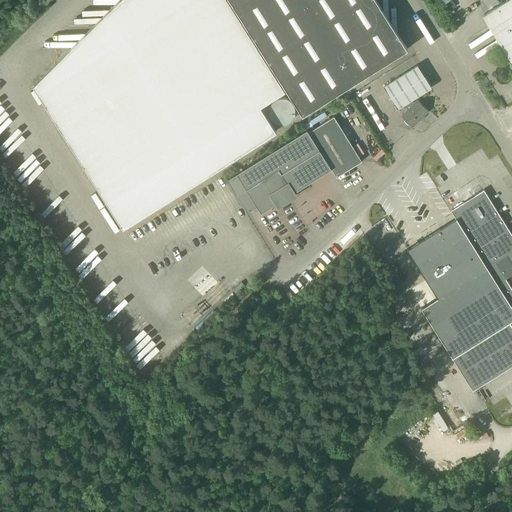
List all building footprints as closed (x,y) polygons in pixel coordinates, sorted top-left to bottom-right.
[(118,0),(33,85),(123,228),(276,132),(260,106),(286,90),(302,116),(407,50),(398,35),(390,36),(390,22),(382,23),(381,9),(375,0),(118,0)] [(450,0),(445,3),(449,10),(454,7),(450,0)] [(511,0),(507,0),(495,8),(483,16),(511,61),(511,0)] [(383,87),(397,110),(403,106),(407,110),(401,116),(412,127),(428,111),(417,101),(414,103),(411,101),(431,88),(417,66),(383,87)] [(306,130),(236,174),(227,180),(247,212),(256,206),(261,213),(276,204),(278,206),(295,196),(293,193),(331,169),(336,178),(362,162),(333,116),(308,132),(306,130)] [(369,149),(373,153),(380,147),(376,143),(369,149)] [(228,188),(227,189),(219,174),(208,180),(225,209),(236,203),(228,188)] [(475,195),(450,211),(455,219),(431,234),(472,299),(447,315),(437,298),(421,308),(472,390),(511,365),(511,235),(509,231),(503,235),(499,228),(505,224),(494,206),(491,202),(489,198),(486,194),(484,190),(475,195)] [(503,235),(509,231),(505,224),(499,228),(503,235)] [(472,299),(431,234),(406,249),(437,298),(447,315),(472,299)]
